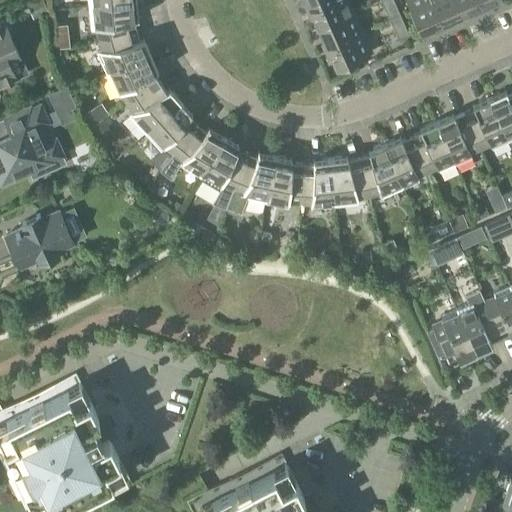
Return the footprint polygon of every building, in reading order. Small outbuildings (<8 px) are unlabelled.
[(42,0),(35,0),(27,3),(32,18),(47,13),(42,0)] [(97,38),(136,27),(133,17),(136,16),(137,16),(135,0),(124,0),(109,2),(88,4),(91,28),(94,27),(97,38)] [(317,25),(353,8),(349,0),(319,0),(310,4),(314,13),(312,14),(317,25)] [(380,0),(388,17),(398,12),(393,0),(380,0)] [(439,19),(430,0),(405,0),(419,31),(432,25),(431,23),(439,19)] [(430,0),(439,19),(447,16),(448,18),(460,13),(454,0),(430,0)] [(479,2),(477,0),(454,0),(460,13),(471,7),(470,5),(479,2)] [(353,8),(317,25),(322,37),(324,36),(328,43),(362,28),(353,8)] [(398,12),(388,17),(398,40),(409,35),(398,12)] [(3,19),(0,19),(0,82),(15,75),(6,56),(18,51),(3,19)] [(136,27),(97,38),(100,48),(96,49),(106,72),(150,52),(143,37),(142,37),(139,38),(136,27)] [(362,28),(328,43),(331,52),(329,53),(335,66),(371,49),(362,28)] [(69,36),(56,38),(57,47),(69,45),(69,36)] [(66,47),(58,49),(60,58),(68,56),(66,47)] [(150,52),(106,72),(116,94),(119,92),(125,101),(159,79),(153,70),(156,68),(157,68),(150,52)] [(144,130),(180,99),(168,86),(165,89),(159,79),(125,101),(131,110),(128,112),(144,130)] [(67,85),(48,93),(61,124),(76,118),(72,109),(76,108),(67,85)] [(504,88),(488,95),(507,139),(511,136),(511,89),(506,92),(504,88)] [(473,107),(463,111),(479,147),(489,143),(491,146),(507,139),(488,95),(471,102),(473,107)] [(180,99),(144,130),(161,149),(163,146),(171,152),(197,121),(188,115),(190,112),(191,111),(180,99)] [(29,106),(4,117),(11,134),(4,137),(4,135),(0,136),(0,167),(4,166),(9,177),(28,168),(32,176),(46,169),(43,162),(62,153),(54,137),(43,142),(35,124),(46,119),(39,103),(30,108),(29,106)] [(92,107),(85,112),(92,123),(99,118),(92,107)] [(452,111),(435,118),(454,162),(471,155),(469,152),(479,147),(463,111),(454,115),(452,111)] [(103,118),(93,125),(98,132),(108,125),(103,118)] [(420,130),(411,134),(427,170),(437,166),(438,169),(454,162),(435,118),(418,126),(420,130)] [(199,175),(223,133),(208,125),(207,126),(205,128),(197,121),(171,152),(159,167),(170,176),(181,164),(199,175)] [(223,133),(199,175),(217,185),(211,200),(224,206),(231,187),(246,150),(236,146),(237,143),(237,142),(223,133)] [(399,134),(383,142),(402,185),(418,178),(416,175),(427,170),(411,134),(401,138),(399,134)] [(368,153),(358,156),(359,159),(368,194),(379,192),(380,195),(402,185),(385,147),(383,142),(367,149),(367,150),(368,153)] [(264,200),(274,153),(257,150),(257,151),(256,154),(246,150),(231,187),(224,206),(240,212),(246,196),(264,200)] [(274,153),(264,200),(288,205),(288,201),(299,202),(300,186),(301,162),(290,161),(290,158),(291,157),(274,153)] [(346,154),(329,156),(331,172),(334,204),(358,201),(357,197),(368,194),(359,159),(358,156),(347,159),(346,156),(346,154)] [(312,162),(301,162),(300,186),(299,202),(310,202),(310,206),(334,204),(331,172),(329,156),(312,158),(312,162)] [(141,175),(139,179),(140,182),(142,184),(147,183),(149,180),(148,175),(146,174),(141,175)] [(511,188),(503,193),(508,204),(511,202),(511,188)] [(176,200),(172,209),(178,212),(182,204),(176,200)] [(486,204),(478,207),(482,216),(489,213),(486,204)] [(21,225),(5,232),(20,266),(37,259),(39,264),(60,254),(58,251),(76,243),(60,207),(43,215),(42,212),(19,221),(21,225)] [(464,212),(450,218),(455,228),(469,222),(464,212)] [(500,217),(485,224),(492,238),(506,231),(500,217)] [(433,223),(423,228),(428,240),(438,236),(433,223)] [(202,224),(194,239),(211,243),(215,232),(202,224)] [(263,231),(262,238),(271,239),(272,233),(263,231)] [(470,231),(459,235),(465,247),(475,243),(470,231)] [(220,233),(217,241),(226,244),(229,236),(220,233)] [(395,238),(385,243),(391,256),(401,252),(395,238)] [(442,243),(432,248),(439,264),(450,259),(442,243)] [(301,244),(300,251),(311,252),(311,244),(301,244)] [(484,299),(500,335),(509,331),(511,335),(511,334),(511,291),(509,284),(492,291),(494,294),(484,299)] [(484,299),(479,289),(465,295),(468,302),(456,307),(475,351),(492,344),(490,339),(500,335),(484,299)] [(475,351),(456,307),(440,314),(441,318),(431,323),(433,327),(427,330),(437,354),(444,352),(447,359),(457,354),(459,358),(475,351)] [(0,407),(0,408),(0,457),(27,511),(68,511),(131,481),(108,436),(113,433),(108,424),(103,412),(98,415),(75,371),(65,351),(0,384),(0,407)] [(278,445),(272,433),(271,432),(197,470),(206,488),(186,499),(192,511),(318,511),(314,504),(308,493),(303,495),(282,453),(278,445)] [(511,477),(509,476),(502,498),(511,501),(511,477)] [(511,511),(511,501),(502,498),(497,511),(511,511)]
